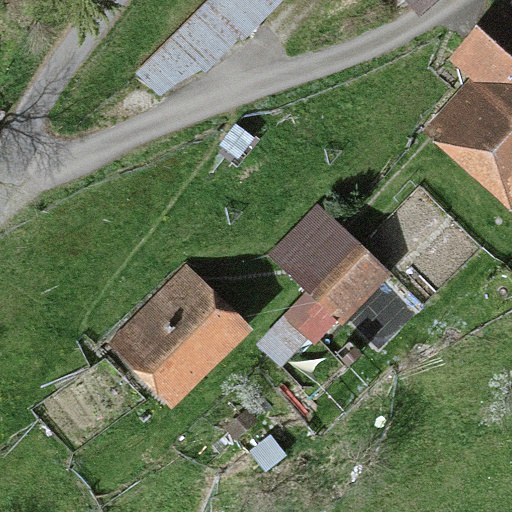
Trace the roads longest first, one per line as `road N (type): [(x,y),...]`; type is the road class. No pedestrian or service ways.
road 1 (unknown): [(0,205),(335,77),(510,0)]
road 2 (unclassified): [(0,176),(116,0)]
